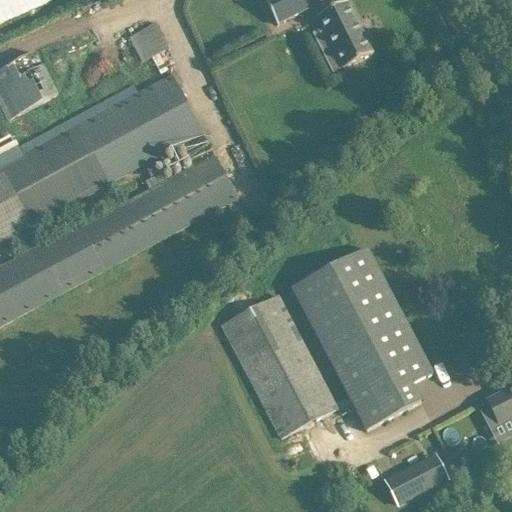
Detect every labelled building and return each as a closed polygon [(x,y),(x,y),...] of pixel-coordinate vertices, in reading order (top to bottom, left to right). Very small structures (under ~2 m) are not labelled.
[(266,0),(279,25),(280,25),(280,24),(315,7),(320,17),(319,18),(319,19),(320,19),(325,31),(316,35),(325,53),(334,48),(344,69),(344,70),(374,55),(374,54),(373,54),(349,5),(349,4),(349,3),(333,11),(328,1),(329,0),(328,0),(266,0)] [(129,39),(143,64),(169,50),(156,25),(129,39)] [(0,72),(0,107),(8,122),(59,97),(36,53),(0,72)] [(20,146),(8,135),(0,140),(0,327),(238,200),(172,79),(140,96),(133,85),(20,146)] [(291,291),(366,433),(420,404),(411,387),(433,375),(367,251),(291,291)] [(220,328),(280,441),(339,410),(279,297),(220,328)] [(484,405),(491,419),(495,417),(499,425),(511,417),(511,384),(506,388),(508,392),(484,405)] [(424,462),(384,483),(398,509),(438,488),(424,462)]
